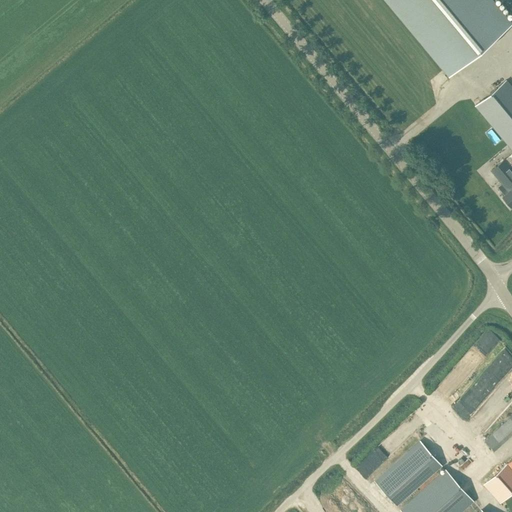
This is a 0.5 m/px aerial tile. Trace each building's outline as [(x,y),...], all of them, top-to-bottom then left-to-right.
[(490,0),(387,0),(449,75),(510,24),(490,0)] [(511,87),(506,80),(475,105),(511,149),(511,152),(505,159),(504,159),(496,166),(495,165),(494,167),(491,169),(508,190),(502,195),(510,205),(511,204),(511,168),(510,166),(511,164),(511,87)] [(493,332),(481,339),(488,349),(500,342),(493,332)] [(511,356),(504,349),(458,396),(474,412),(480,407),(492,419),(511,399),(511,356)] [(469,457),(475,451),(435,408),(426,416),(432,423),(424,429),(462,470),(472,460),(469,457)] [(511,413),(484,440),(494,450),(511,433),(511,413)] [(441,464),(419,439),(374,480),(396,504),(441,464)] [(507,463),(484,483),(500,501),(511,490),(511,468),(507,463)] [(461,511),(474,501),(445,469),(400,509),(402,511),(461,511)]
